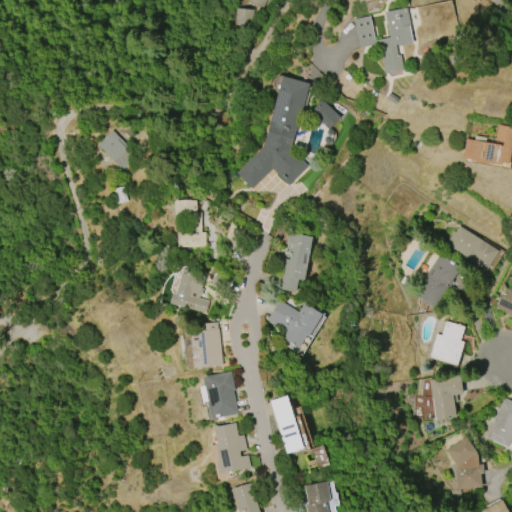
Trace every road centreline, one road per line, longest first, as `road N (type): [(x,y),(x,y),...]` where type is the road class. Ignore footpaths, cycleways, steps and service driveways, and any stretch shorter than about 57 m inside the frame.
road 1 (residential): [(296,0),(241,86),(154,171),(73,278),(0,353)]
road 2 (residential): [(249,374),(246,292),(234,334),(249,374)]
road 3 (residential): [(283,511),(249,374)]
